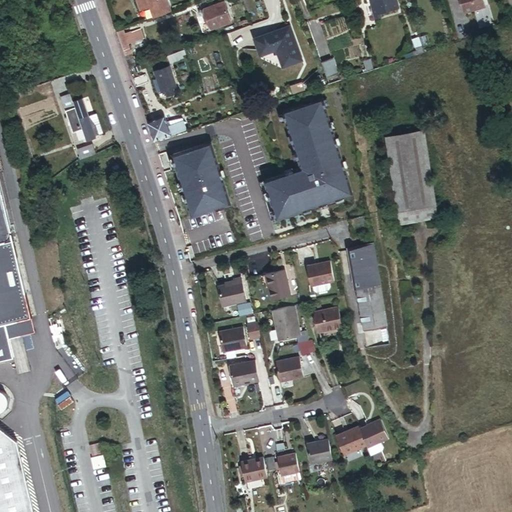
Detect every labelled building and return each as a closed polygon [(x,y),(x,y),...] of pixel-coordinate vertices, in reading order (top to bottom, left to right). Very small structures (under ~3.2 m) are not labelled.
[(168,13),(163,0),(135,0),(140,12),(149,9),(153,19),(168,13)] [(385,0),(384,0),(368,0),(372,17),(396,11),(392,0),(385,0)] [(480,0),(458,0),(461,13),(482,8),(480,0)] [(223,5),(201,12),(208,32),(229,25),(223,5)] [(201,12),(191,15),(197,35),(208,32),(201,12)] [(287,29),(252,42),(258,57),(275,51),(282,70),(299,64),(287,29)] [(136,41),(133,34),(128,35),(127,33),(115,37),(127,69),(133,67),(126,45),(136,41)] [(424,36),(417,38),(420,47),(427,45),(424,36)] [(416,39),(409,41),(413,52),(402,56),(403,60),(421,54),(416,39)] [(178,60),(176,54),(166,57),(168,64),(178,61),(178,60)] [(319,66),(324,81),(337,77),(332,61),(319,66)] [(164,69),(154,72),(161,91),(163,90),(165,98),(171,96),(169,89),(170,88),(164,69)] [(146,83),(143,75),(130,80),(133,87),(146,83)] [(299,87),(289,90),(292,97),(302,94),(299,87)] [(68,94),(59,97),(62,108),(71,104),(71,102),(68,94)] [(352,196),(319,98),(281,111),(301,170),(257,185),(270,223),(352,196)] [(72,108),(63,111),(71,133),(74,132),(77,141),(83,139),(84,141),(94,138),(92,135),(100,132),(94,114),(86,116),(81,99),(71,102),(71,104),(72,108)] [(182,131),(179,123),(164,129),(161,122),(160,118),(149,122),(148,118),(144,120),(152,142),(182,131)] [(178,120),(161,122),(164,129),(179,123),(178,120)] [(422,134),(384,139),(395,228),(433,223),(422,134)] [(230,206),(210,143),(172,155),(192,218),(230,206)] [(75,149),(78,157),(92,153),(89,145),(75,149)] [(367,218),(346,223),(350,239),(370,234),(367,218)] [(190,253),(226,245),(223,230),(187,238),(190,253)] [(0,363),(13,360),(9,341),(30,335),(7,233),(0,240),(0,363)] [(371,249),(348,253),(362,334),(385,329),(371,249)] [(325,264),(303,270),(307,290),(330,284),(325,264)] [(278,273),(260,277),(266,304),(284,300),(278,273)] [(234,285),(211,291),(216,311),(239,306),(234,285)] [(297,306),(294,307),(296,314),(299,314),(300,316),(305,315),(303,307),(298,308),(297,306)] [(290,307),(269,313),(276,341),(298,336),(290,307)] [(336,307),(313,313),(318,333),(341,328),(336,307)] [(257,340),(253,325),(243,327),(246,343),(257,340)] [(238,330),(215,336),(220,355),(243,349),(238,330)] [(314,352),(310,342),(306,343),(295,346),(299,355),(314,352)] [(274,358),(272,360),(278,384),(301,378),(295,354),(274,358)] [(258,385),(253,365),(227,371),(232,391),(258,385)] [(67,391),(55,399),(61,408),(73,401),(67,391)] [(356,429),(364,448),(369,458),(378,455),(381,450),(378,444),(385,441),(377,422),(356,429)] [(364,448),(356,429),(334,439),(342,458),(364,448)] [(0,430),(0,511),(34,511),(17,443),(0,430)] [(327,461),(322,441),(301,446),(306,466),(327,461)] [(296,475),(291,456),(274,461),(275,466),(277,475),(278,479),(296,475)] [(263,481),(258,461),(236,465),(241,486),(263,481)]
